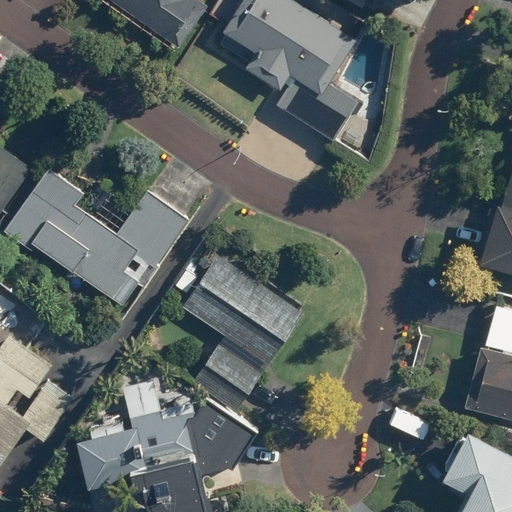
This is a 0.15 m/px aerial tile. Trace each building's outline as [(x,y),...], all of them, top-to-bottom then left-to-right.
[(116,0),(181,45),(212,1),(210,0),(116,0)] [(360,37),(300,0),(235,0),(221,22),(261,47),(251,62),(290,87),(280,102),(337,138),(362,98),(333,80),(360,37)] [(0,215),(35,164),(0,139),(0,114),(8,104),(0,98),(0,215)] [(87,188),(50,163),(6,226),(33,246),(37,240),(131,305),(194,215),(151,186),(135,209),(111,193),(97,213),(78,200),(87,188)] [(511,178),(507,196),(501,195),(498,208),(492,206),(480,253),(511,261),(511,178)] [(306,305),(219,250),(184,305),(228,332),(203,372),(246,399),(306,305)] [(511,303),(497,299),(487,343),(482,342),(467,403),(511,413),(511,303)] [(0,465),(0,466),(31,425),(47,436),(77,396),(47,374),(54,364),(11,331),(0,345),(0,465)] [(260,428),(207,395),(196,411),(193,398),(165,405),(158,374),(126,381),(134,415),(96,424),(98,431),(80,435),(91,482),(138,472),(146,511),(219,511),(206,457),(220,467),(237,461),(260,428)] [(448,485),(465,495),(455,511),(511,511),(511,446),(471,423),(447,465),(456,470),(448,485)]
